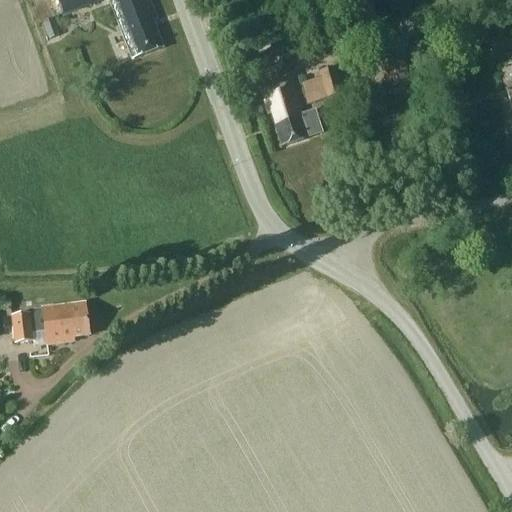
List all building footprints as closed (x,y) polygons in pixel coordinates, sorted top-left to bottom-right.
[(100,3),(99,0),(53,0),(61,18),(100,3)] [(108,0),(131,61),(162,50),(153,23),(156,22),(148,0),(108,0)] [(370,0),(347,0),(356,36),(378,31),(370,0)] [(59,36),(53,19),(42,23),(48,40),(59,36)] [(408,80),(402,55),(378,61),(385,86),(408,80)] [(343,96),(335,69),(318,74),(319,80),(300,86),(306,106),(343,96)] [(304,115),(293,79),(257,90),(265,117),(271,115),(281,148),(307,140),(307,138),(321,134),(314,112),(304,115)] [(43,332),(46,349),(73,345),(73,340),(89,338),(84,305),(29,313),(29,317),(11,319),(15,345),(32,343),(31,334),(43,332)]
